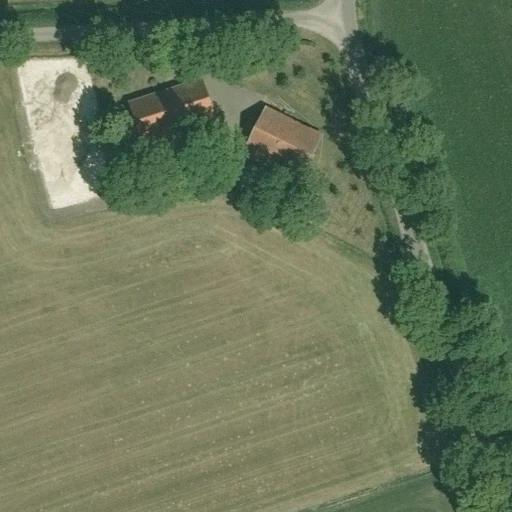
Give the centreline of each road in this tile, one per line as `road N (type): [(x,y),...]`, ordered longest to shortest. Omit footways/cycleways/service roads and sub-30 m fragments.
road 1 (unclassified): [(495,511),(338,17)]
road 2 (unclassified): [(338,17),(0,41)]
